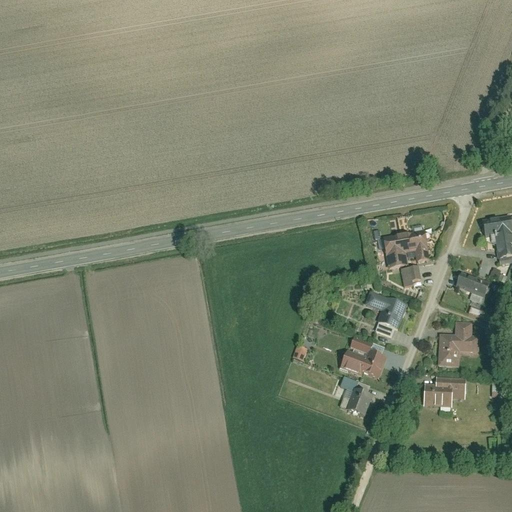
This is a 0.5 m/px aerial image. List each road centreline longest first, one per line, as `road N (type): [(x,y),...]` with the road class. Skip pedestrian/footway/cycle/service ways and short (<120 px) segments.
road 1 (tertiary): [(0,275),(462,192)]
road 2 (residential): [(462,192),(464,218),(351,511)]
